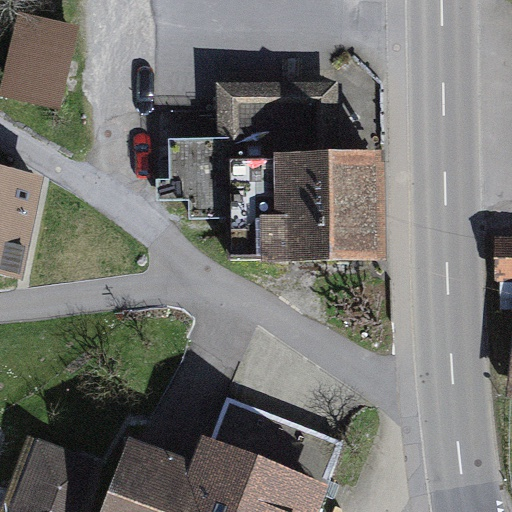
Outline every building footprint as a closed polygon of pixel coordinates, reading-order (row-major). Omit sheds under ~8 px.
[(80,24),(18,11),(0,92),(0,94),(62,108),(80,24)] [(218,81),(219,135),(168,136),(169,175),(156,176),(156,200),(188,199),(189,218),(231,217),(232,258),(386,255),(383,140),(341,141),(340,78),(218,81)] [(0,272),(27,279),(45,175),(0,164),(0,272)] [(511,234),(497,235),(497,279),(511,278),(511,234)] [(227,396),(202,459),(181,511),(319,511),(347,443),(227,396)] [(181,511),(202,459),(129,432),(98,511),(181,511)] [(85,511),(104,461),(38,436),(10,511),(85,511)]
